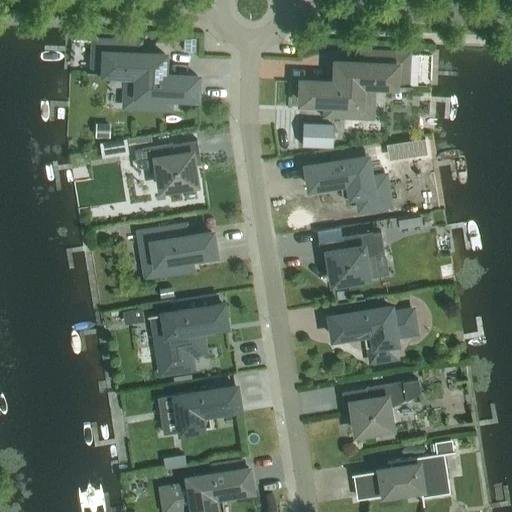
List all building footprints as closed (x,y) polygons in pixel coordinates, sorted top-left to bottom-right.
[(197,51),(197,40),(185,39),(185,51),(197,51)] [(164,76),(164,75),(165,55),(137,53),(137,44),(143,44),(143,43),(73,40),(73,41),(95,42),(94,72),(88,72),(88,73),(127,74),(164,76)] [(337,62),(336,82),(336,83),(373,85),(412,86),(412,85),(406,85),(407,55),(432,56),(432,55),(360,52),(360,53),(366,53),(365,63),(337,62)] [(127,74),(126,106),(174,108),(174,106),(168,106),(168,97),(197,98),(198,76),(164,75),(164,76),(127,74)] [(336,83),(336,82),(302,81),(301,102),(330,103),(330,113),(324,113),(324,114),(372,116),(373,85),(336,83)] [(96,123),(96,137),(110,137),(111,124),(96,123)] [(304,123),(303,146),(333,147),(334,124),(304,123)] [(129,154),(126,138),(100,143),(102,158),(129,154)] [(198,140),(135,149),(137,166),(159,169),(162,189),(196,183),(191,154),(200,152),(198,140)] [(420,152),(418,140),(405,142),(407,154),(420,152)] [(354,155),(363,153),(362,147),(353,149),(354,155)] [(343,197),(360,194),(362,207),(388,203),(383,177),(371,179),(367,157),(307,166),(310,187),(340,183),(343,197)] [(183,226),(141,233),(147,275),(189,269),(188,258),(216,254),(212,232),(184,237),(183,226)] [(382,231),(319,241),(321,254),(329,253),(334,282),(368,277),(365,257),(384,248),(382,231)] [(174,297),(172,288),(159,290),(160,299),(174,297)] [(190,309),(148,316),(148,317),(154,316),(160,359),(171,357),(173,370),(162,371),(163,373),(193,368),(190,354),(202,352),(200,340),(199,330),(227,325),(224,304),(217,305),(215,296),(219,295),(219,294),(169,302),(169,303),(189,300),(190,309)] [(365,299),(352,301),(353,309),(366,307),(365,299)] [(366,347),(372,346),(374,360),(397,357),(394,343),(397,342),(396,335),(416,332),(413,311),(392,314),(391,307),(331,316),(334,338),(364,333),(366,347)] [(144,320),(142,309),(124,312),(125,323),(144,320)] [(418,379),(342,391),(344,404),(353,403),(357,433),(391,427),(388,408),(419,392),(419,393),(421,393),(418,379)] [(236,386),(176,396),(181,431),(212,426),(210,412),(240,407),(236,386)] [(435,442),(437,454),(392,461),(394,468),(352,474),(352,475),(355,475),(359,498),(384,494),(421,488),(422,496),(449,492),(443,454),(455,452),(453,439),(435,442)] [(186,455),(175,457),(177,469),(188,467),(186,455)] [(243,460),(221,463),(211,465),(212,474),(189,478),(190,485),(163,489),(166,510),(193,506),(194,511),(225,511),(223,494),(252,490),(249,468),(244,469),(243,460)]
